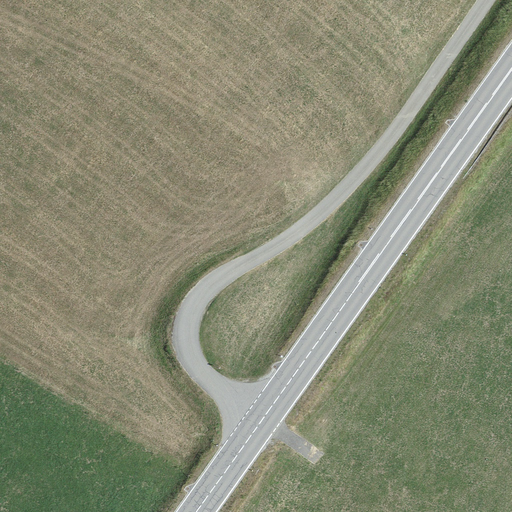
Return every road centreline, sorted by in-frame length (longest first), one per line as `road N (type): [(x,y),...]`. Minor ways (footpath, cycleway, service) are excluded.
road 1 (unclassified): [(262,419),(193,359),(190,314),(208,287),(293,234),(369,163),(487,0)]
road 2 (primary): [(511,69),(262,419)]
